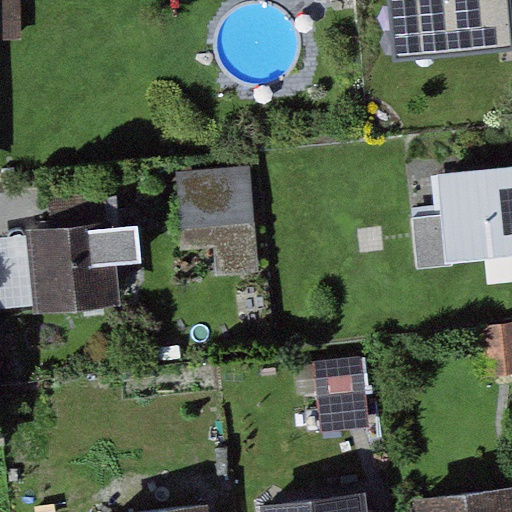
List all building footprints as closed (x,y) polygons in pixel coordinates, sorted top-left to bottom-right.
[(396,47),(402,105),(453,101),(447,42),(396,47)] [(411,161),(418,256),(442,254),(435,160),(411,161)] [(511,160),(442,165),(448,254),(511,249),(511,160)] [(186,244),(218,242),(220,270),(263,268),(256,161),(181,166),(186,244)] [(110,222),(32,230),(40,300),(117,292),(110,222)] [(511,322),(485,326),(490,374),(511,371),(511,322)] [(379,353),(325,359),(334,428),(387,422),(379,353)] [(511,511),(511,488),(420,501),(421,511),(511,511)] [(362,511),(360,493),(267,505),(268,511),(362,511)]
